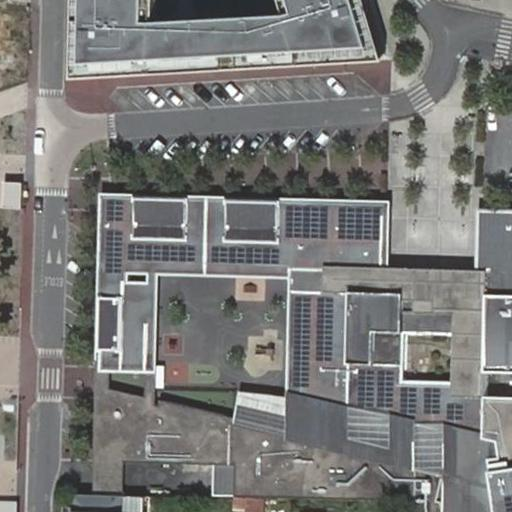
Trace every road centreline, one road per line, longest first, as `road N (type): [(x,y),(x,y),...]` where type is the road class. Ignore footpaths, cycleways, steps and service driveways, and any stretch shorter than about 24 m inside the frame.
road 1 (residential): [(453,21),(435,80),(403,104),(93,127),(56,144)]
road 2 (residential): [(56,144),(44,511)]
road 3 (residential): [(57,0),(56,144)]
